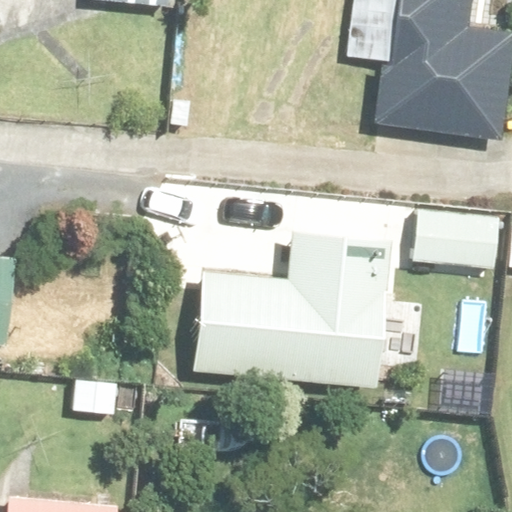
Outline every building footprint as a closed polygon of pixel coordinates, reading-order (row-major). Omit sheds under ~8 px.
[(108,0),(28,0),(27,47),(106,51),(108,0)] [(441,169),(447,86),(406,84),(409,7),(339,4),(335,79),(329,79),(324,161),(441,169)] [(328,17),(291,14),(283,100),(320,103),(328,17)] [(511,261),(501,263),(511,352),(511,261)] [(328,429),(333,340),(338,281),(224,271),(220,309),(135,305),(130,419),(328,429)]
